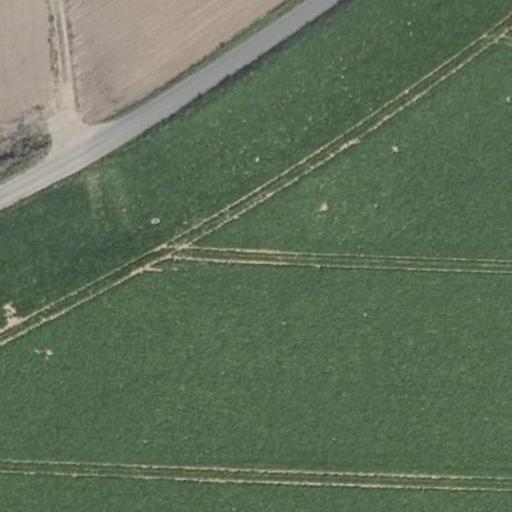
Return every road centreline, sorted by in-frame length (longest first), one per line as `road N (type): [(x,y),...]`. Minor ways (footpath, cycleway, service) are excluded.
road 1 (unclassified): [(0,197),(68,163),(322,0)]
road 2 (track): [(68,163),(70,0)]
